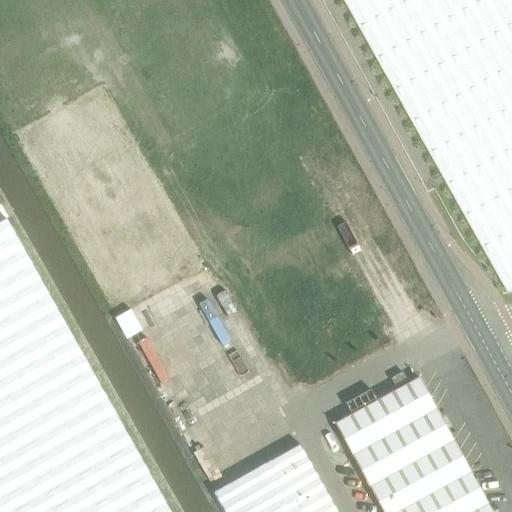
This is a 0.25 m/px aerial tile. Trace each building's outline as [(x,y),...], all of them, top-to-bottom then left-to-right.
[(511,0),(344,0),(509,293),(511,290),(511,0)] [(169,511),(6,219),(0,222),(0,511),(169,511)] [(403,371),(390,378),(395,386),(407,380),(403,371)] [(491,511),(418,378),(345,418),(335,423),(383,511),(491,511)] [(336,511),(299,444),(209,495),(218,511),(336,511)]
